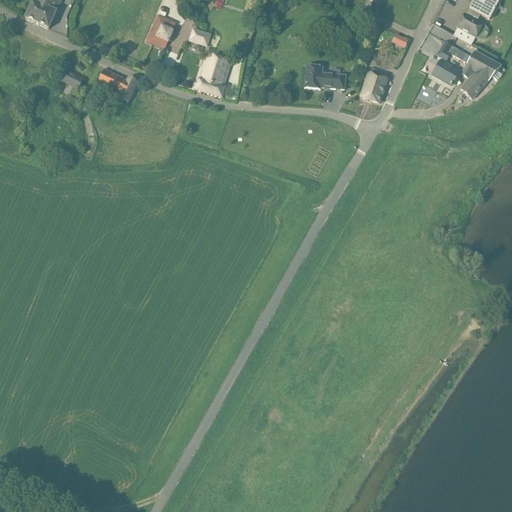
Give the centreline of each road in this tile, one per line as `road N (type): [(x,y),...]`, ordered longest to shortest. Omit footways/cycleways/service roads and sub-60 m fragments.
road 1 (track): [(396,126),(176,511)]
road 2 (tertiary): [(154,511),(373,132)]
road 3 (unclassified): [(373,132),(333,115),(238,107),(161,88),(0,11)]
road 4 (tertiary): [(373,132),(436,0)]
